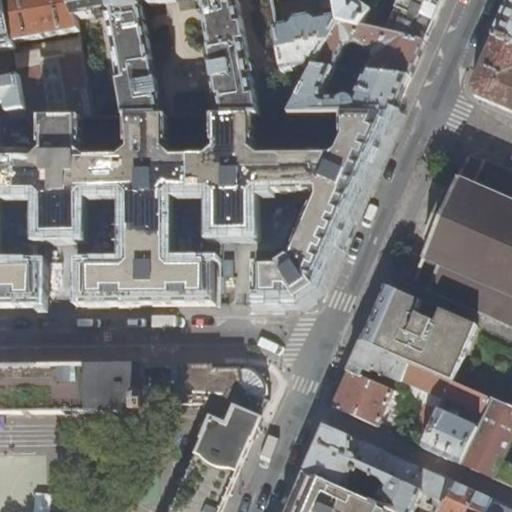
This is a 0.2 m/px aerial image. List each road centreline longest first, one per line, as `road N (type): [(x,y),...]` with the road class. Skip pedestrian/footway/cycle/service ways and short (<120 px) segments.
road 1 (residential): [(435,101),(299,404)]
road 2 (residential): [(511,499),(299,404)]
